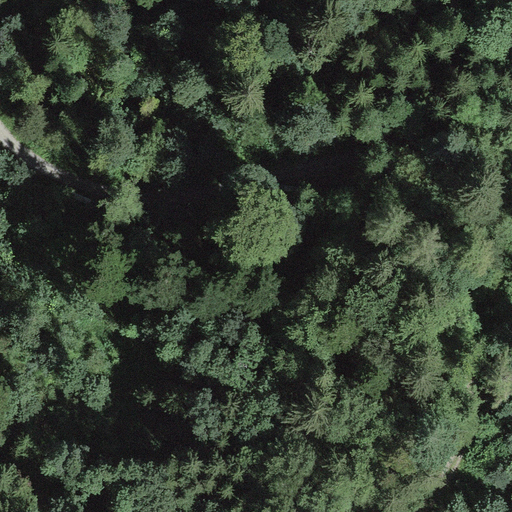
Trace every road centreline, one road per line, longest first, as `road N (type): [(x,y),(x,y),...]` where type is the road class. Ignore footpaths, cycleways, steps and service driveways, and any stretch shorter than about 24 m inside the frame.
road 1 (track): [(511,145),(432,142),(342,166),(121,200),(27,167),(0,140)]
road 2 (track): [(342,166),(358,214),(430,279),(464,335),(472,371),(464,445),(422,511)]
